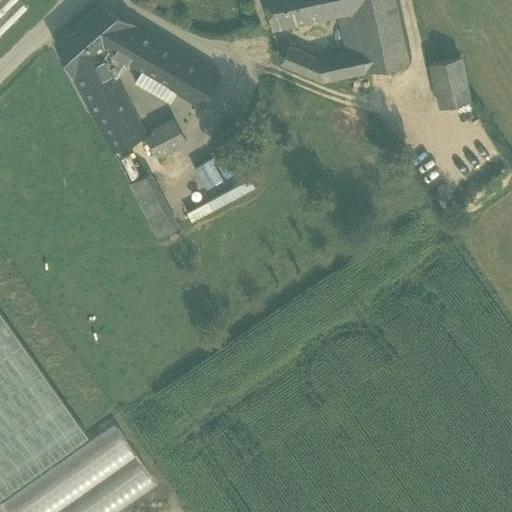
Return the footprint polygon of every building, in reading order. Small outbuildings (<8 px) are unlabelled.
[(17,0),(0,0),(0,36),(27,9),(17,0)] [(301,0),(265,0),(271,29),(306,21),(301,0)] [(351,0),(301,0),(306,21),(339,14),(354,11),(351,0)] [(394,0),(351,0),(354,11),(366,71),(408,62),(394,0)] [(99,7),(57,44),(94,115),(124,99),(111,73),(103,58),(124,21),(99,7)] [(354,11),(339,14),(347,51),(352,74),(366,71),(354,11)] [(187,57),(124,21),(103,58),(111,73),(128,83),(134,73),(140,77),(143,71),(170,87),(187,57)] [(310,53),(289,44),(277,50),(280,62),(302,72),(310,53)] [(347,51),(317,57),(310,53),(302,72),(322,81),(352,74),(347,51)] [(459,56),(429,63),(440,107),(470,100),(459,56)] [(216,73),(188,57),(187,57),(170,87),(199,104),(216,73)] [(124,99),(94,115),(112,149),(142,134),(124,99)] [(175,121),(143,137),(154,159),(185,143),(175,121)] [(164,207),(148,176),(131,185),(156,235),(174,226),(164,207)] [(0,500),(88,439),(0,314),(0,500)] [(114,427),(0,507),(0,511),(119,511),(155,487),(114,427)]
